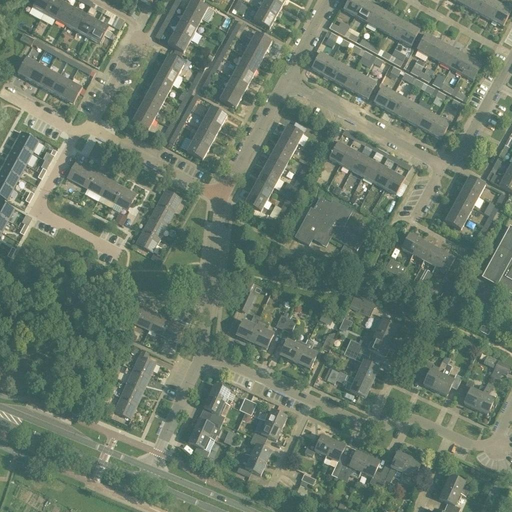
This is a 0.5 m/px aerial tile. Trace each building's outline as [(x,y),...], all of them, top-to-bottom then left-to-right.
[(44,15),(51,0),(37,0),(32,9),(44,15)] [(55,21),(63,5),(53,0),(51,0),(44,15),(55,21)] [(90,8),(92,4),(84,0),(80,0),(79,2),(90,8)] [(237,13),(243,1),(240,0),(238,0),(233,11),(237,13)] [(275,19),(281,8),(266,0),(265,0),(260,11),(275,19)] [(266,0),(281,8),(285,0),(266,0)] [(355,18),(364,3),(358,0),(350,0),(344,12),(355,18)] [(469,10),(474,0),(460,0),(458,4),(469,10)] [(480,16),(488,0),(487,0),(474,0),(469,10),(480,16)] [(491,22),(499,6),(488,0),(480,16),(491,22)] [(185,12),(201,21),(208,10),(192,1),(185,12)] [(366,24),(375,9),(364,3),(355,18),(366,24)] [(101,14),(103,10),(92,4),(90,8),(101,14)] [(66,27),(74,11),(63,5),(55,21),(66,27)] [(174,13),(177,8),(173,6),(167,17),(171,19),(174,21),(177,15),(174,13)] [(499,6),(491,22),(502,28),(511,13),(499,6)] [(377,30),(386,15),(375,9),(366,24),(377,30)] [(112,15),(103,10),(101,14),(110,19),(112,15)] [(77,33),(85,17),(74,11),(66,27),(77,33)] [(269,31),(275,19),(260,11),(253,22),(269,31)] [(195,32),(201,21),(185,12),(179,23),(195,32)] [(115,17),(112,15),(110,19),(107,25),(119,31),(124,22),(115,17)] [(388,36),(397,21),(386,15),(377,30),(388,36)] [(88,39),(97,23),(85,17),(77,33),(88,39)] [(165,30),(171,19),(167,17),(161,28),(165,30)] [(399,42),(408,27),(397,21),(388,36),(399,42)] [(231,36),(235,38),(239,30),(243,33),(246,25),(239,22),(237,25),(231,36)] [(344,38),(347,33),(350,27),(341,22),(338,28),(331,25),(328,30),(344,38)] [(97,23),(88,39),(99,45),(108,29),(97,23)] [(189,43),(195,32),(179,23),(173,35),(189,43)] [(408,27),(399,42),(411,49),(419,33),(408,27)] [(159,41),(165,30),(161,28),(155,39),(159,41)] [(339,46),(342,41),(327,33),(324,38),(339,46)] [(347,33),(344,38),(355,44),(358,39),(347,33)] [(183,55),(189,43),(173,35),(167,46),(183,55)] [(249,46),(265,54),(271,43),(256,35),(249,46)] [(30,48),(34,42),(23,36),(20,42),(30,48)] [(229,49),(235,38),(231,36),(225,47),(229,49)] [(428,58),(437,43),(425,36),(417,52),(428,58)] [(366,50),(369,44),(362,40),(359,46),(366,50)] [(351,52),(353,47),(342,41),(339,46),(351,52)] [(45,52),(47,48),(36,42),(34,46),(45,52)] [(439,64),(448,49),(437,43),(428,58),(439,64)] [(377,56),(380,50),(369,44),(366,50),(377,56)] [(259,66),(265,54),(249,46),(243,57),(259,66)] [(322,54),(329,56),(332,48),(325,46),(322,54)] [(223,60),(229,49),(225,47),(219,58),(223,60)] [(353,47),(351,52),(358,56),(361,51),(353,47)] [(56,58),(58,54),(47,48),(45,52),(56,58)] [(450,70),(459,55),(448,49),(439,64),(450,70)] [(388,62),(391,57),(391,56),(380,50),(377,56),(388,62)] [(369,62),(372,57),(364,53),(361,58),(369,62)] [(67,64),(69,60),(58,54),(56,58),(67,64)] [(323,77),(331,61),(320,55),(311,71),(323,77)] [(461,77),(470,61),(459,55),(450,70),(461,77)] [(163,67),(176,74),(182,63),(169,56),(163,67)] [(253,77),(259,66),(243,57),(237,68),(253,77)] [(391,57),(388,62),(400,68),(403,63),(391,57)] [(217,71),(223,60),(219,58),(213,69),(217,71)] [(387,73),(390,67),(376,59),(372,64),(387,73)] [(29,82),(37,66),(26,60),(17,76),(29,82)] [(78,70),(80,66),(69,60),(67,64),(78,70)] [(334,83),(342,67),(331,61),(323,77),(334,83)] [(470,61),(461,77),(473,83),(481,67),(470,61)] [(40,88),(48,72),(37,66),(29,82),(40,88)] [(80,66),(78,70),(89,77),(92,73),(80,66)] [(170,86),(176,74),(163,67),(157,78),(170,86)] [(345,89),(353,74),(342,67),(334,83),(345,89)] [(390,67),(387,73),(391,74),(389,78),(395,81),(397,77),(398,78),(401,72),(390,67)] [(247,88),(253,77),(237,68),(232,79),(247,88)] [(211,82),(217,71),(213,69),(207,80),(211,82)] [(417,78),(420,73),(413,69),(410,74),(417,78)] [(431,79),(434,73),(427,70),(424,75),(431,79)] [(51,94),(59,78),(48,72),(40,88),(51,94)] [(192,84),(196,86),(202,75),(198,73),(192,84)] [(356,95),(365,80),(353,74),(345,89),(356,95)] [(413,86),(416,81),(405,74),(402,80),(413,86)] [(429,84),(431,79),(423,75),(421,80),(429,84)] [(62,100),(70,84),(59,78),(51,94),(62,100)] [(164,97),(170,86),(157,78),(151,90),(164,97)] [(241,99),(247,88),(232,79),(226,90),(241,99)] [(204,93),(211,82),(207,80),(200,91),(204,93)] [(365,80),(356,95),(367,101),(376,86),(365,80)] [(424,92),(427,87),(416,81),(413,86),(411,90),(417,93),(419,90),(424,92)] [(440,90),(442,85),(435,81),(432,86),(440,90)] [(70,84),(62,100),(73,106),(82,90),(70,84)] [(190,97),(196,86),(192,84),(186,95),(190,97)] [(442,85),(440,90),(451,96),(453,91),(442,85)] [(435,98),(438,93),(427,87),(424,92),(435,98)] [(385,111),(394,95),(382,89),(373,105),(385,111)] [(158,108),(164,97),(151,90),(145,101),(158,108)] [(235,110),(241,99),(226,90),(219,102),(235,110)] [(438,93),(435,98),(442,102),(445,97),(438,93)] [(462,102),(465,97),(458,93),(454,98),(462,102)] [(184,108),(190,97),(186,95),(180,106),(184,108)] [(396,117),(405,101),(394,95),(385,111),(396,117)] [(187,111),(191,113),(198,98),(195,96),(187,111)] [(152,119),(158,108),(145,101),(139,112),(152,119)] [(407,123),(416,108),(405,101),(396,117),(407,123)] [(461,112),(464,107),(460,105),(453,101),(450,107),(457,110),(461,112)] [(178,119),(184,108),(180,106),(174,117),(178,119)] [(204,120),(220,128),(227,117),(211,108),(204,120)] [(418,129),(427,114),(416,108),(407,123),(418,129)] [(185,124),(191,113),(187,111),(181,122),(185,124)] [(145,130),(152,119),(139,112),(132,123),(145,130)] [(430,135),(438,120),(427,114),(418,129),(430,135)] [(172,130),(178,119),(174,117),(168,128),(172,130)] [(214,140),(220,128),(204,120),(199,131),(214,140)] [(438,120),(430,135),(441,141),(449,126),(438,120)] [(179,134),(185,124),(181,122),(175,132),(179,134)] [(281,139),(297,147),(303,136),(287,127),(281,139)] [(165,142),(172,130),(168,128),(162,140),(165,142)] [(208,151),(214,140),(199,131),(193,142),(208,151)] [(173,146),(179,134),(175,132),(169,144),(173,146)] [(342,136),(350,140),(352,136),(344,132),(342,136)] [(21,133),(14,145),(32,154),(38,143),(21,133)] [(365,148),(367,144),(356,138),(354,142),(353,142),(351,146),(359,149),(361,146),(365,148)] [(291,158),(297,147),(281,139),(275,150),(291,158)] [(202,162),(208,151),(193,142),(186,154),(202,162)] [(310,155),(315,157),(321,146),(317,143),(310,155)] [(349,150),(338,144),(329,160),(341,166),(349,150)] [(376,154),(378,150),(367,144),(365,148),(376,154)] [(14,145),(8,157),(26,166),(32,154),(14,145)] [(502,161),(508,150),(504,148),(498,159),(502,161)] [(285,169),(291,158),(275,150),(269,161),(285,169)] [(352,172),(360,156),(349,150),(341,166),(352,172)] [(387,160),(389,156),(378,150),(376,154),(387,160)] [(308,168),(315,157),(310,155),(304,166),(308,168)] [(363,179),(372,162),(360,156),(352,172),(363,179)] [(398,166),(400,163),(389,156),(387,160),(398,166)] [(8,157),(2,168),(19,178),(26,166),(8,157)] [(496,172),(502,161),(498,159),(492,170),(496,172)] [(279,180),(285,169),(269,161),(263,172),(279,180)] [(82,187),(91,171),(76,162),(67,179),(82,187)] [(374,185),(383,168),(372,162),(363,179),(374,185)] [(400,163),(398,166),(409,172),(411,168),(400,163)] [(302,179),(308,168),(304,166),(298,177),(302,179)] [(2,168),(0,171),(0,182),(13,189),(19,178),(2,168)] [(385,191),(394,175),(383,168),(374,185),(385,191)] [(494,176),(496,172),(492,170),(486,181),(490,183),(500,188),(499,189),(511,195),(511,180),(505,177),(504,181),(494,176)] [(97,195),(106,179),(91,171),(82,187),(97,195)] [(273,191),(279,180),(263,172),(257,183),(273,191)] [(394,175),(385,191),(396,197),(405,181),(394,175)] [(296,190),(302,179),(298,177),(292,188),(296,190)] [(112,203),(120,186),(106,179),(97,195),(112,203)] [(463,190),(479,199),(485,187),(470,179),(463,190)] [(0,182),(0,197),(7,201),(13,189),(0,182)] [(267,202),(273,191),(257,183),(251,194),(267,202)] [(120,186),(112,203),(127,211),(136,195),(120,186)] [(296,190),(292,188),(289,186),(288,189),(291,190),(286,199),(290,201),(296,190)] [(473,210),(479,199),(463,190),(457,201),(473,210)] [(158,204),(174,213),(181,200),(165,191),(158,204)] [(260,214),(267,202),(251,194),(244,205),(260,214)] [(494,207),(498,209),(504,198),(500,196),(494,207)] [(284,212),(290,201),(286,199),(280,210),(284,212)] [(315,210),(310,209),(295,238),(295,239),(294,239),(310,248),(313,243),(323,244),(327,237),(331,228),(343,230),(353,212),(338,204),(328,203),(321,199),(319,199),(316,206),(315,210)] [(467,221),(473,210),(457,201),(451,212),(467,221)] [(0,202),(0,217),(7,222),(14,210),(0,202)] [(166,226),(174,213),(158,204),(150,217),(166,226)] [(498,209),(494,207),(494,208),(488,205),(483,214),(489,217),(488,218),(492,220),(498,209)] [(278,223),(284,212),(280,210),(274,221),(266,216),(263,222),(275,229),(278,223)] [(461,232),(467,221),(451,212),(445,224),(461,232)] [(122,227),(127,218),(119,214),(116,219),(114,218),(112,222),(122,227)] [(159,240),(166,226),(150,217),(143,231),(159,240)] [(486,231),(492,220),(488,218),(482,229),(486,231)] [(511,229),(510,228),(482,279),(496,287),(498,285),(510,292),(509,295),(511,296),(511,295),(511,229)] [(480,242),(486,231),(482,229),(476,240),(480,242)] [(152,253),(159,240),(143,231),(136,244),(152,253)] [(413,258),(421,243),(410,236),(402,251),(413,258)] [(424,264),(433,249),(421,243),(413,258),(424,264)] [(435,270),(444,255),(433,249),(424,264),(435,270)] [(444,255),(435,270),(446,276),(455,261),(444,255)] [(401,280),(404,275),(393,269),(396,263),(390,260),(385,271),(401,280)] [(404,275),(401,280),(407,283),(410,278),(404,275)] [(425,289),(427,284),(420,280),(417,285),(425,289)] [(257,298),(261,288),(250,283),(246,293),(244,293),(236,311),(247,316),(255,298),(257,298)] [(427,284),(425,289),(431,292),(433,287),(427,284)] [(369,319),(375,306),(354,296),(349,309),(369,319)] [(124,310),(127,302),(121,300),(118,307),(124,310)] [(135,325),(143,308),(129,302),(121,318),(135,325)] [(149,331),(156,314),(143,308),(135,325),(149,331)] [(162,337),(170,321),(156,314),(149,331),(162,337)] [(331,326),(333,320),(323,315),(320,321),(331,326)] [(251,335),(259,318),(253,316),(250,324),(243,321),(236,336),(254,345),(257,338),(251,335)] [(283,331),(289,320),(281,316),(276,328),(283,331)] [(257,338),(254,345),(266,350),(273,335),(267,332),(269,326),(258,321),(259,319),(259,318),(251,335),(257,338)] [(289,320),(283,331),(291,334),(296,323),(289,320)] [(346,320),(340,329),(344,332),(350,323),(346,320)] [(170,321),(162,337),(176,344),(184,327),(170,321)] [(382,343),(389,347),(397,329),(382,322),(376,334),(384,338),(382,343)] [(487,336),(490,331),(482,326),(478,332),(487,336)] [(367,340),(363,348),(369,351),(368,352),(371,353),(383,359),(389,347),(382,343),(384,338),(376,334),(372,343),(367,340)] [(329,352),(335,341),(327,337),(321,348),(329,352)] [(301,357),(308,342),(307,341),(306,345),(295,340),(293,344),(287,341),(280,356),(293,362),(296,355),(301,357)] [(351,341),(347,349),(359,354),(362,347),(358,345),(351,341)] [(296,355),(293,362),(310,370),(317,355),(310,352),(314,344),(308,342),(301,357),(296,355)] [(172,357),(173,351),(161,348),(159,354),(172,357)] [(355,361),(359,354),(347,349),(344,356),(355,361)] [(133,371),(150,379),(156,365),(146,360),(149,355),(143,352),(138,350),(137,353),(141,354),(140,357),(133,371)] [(435,391),(447,366),(450,360),(444,358),(437,373),(431,371),(434,365),(428,362),(422,375),(428,377),(423,386),(435,391)] [(506,377),(511,368),(498,362),(491,378),(498,381),(501,375),(506,377)] [(366,378),(373,382),(378,369),(363,363),(355,380),(363,384),(366,378)] [(447,366),(435,391),(447,397),(451,388),(457,391),(462,379),(456,376),(454,381),(447,378),(452,368),(447,366)] [(144,392),(150,379),(133,371),(127,385),(144,392)] [(334,386),(339,374),(332,371),(326,382),(334,386)] [(363,384),(355,380),(346,376),(344,382),(353,386),(350,393),(365,400),(373,382),(366,378),(363,384)] [(483,394),(487,385),(485,389),(480,386),(478,392),(472,389),(474,384),(468,381),(462,394),(468,396),(464,405),(475,410),(483,394)] [(138,406),(144,392),(127,385),(121,399),(138,406)] [(483,394),(475,410),(487,416),(495,400),(488,397),(493,388),(487,385),(483,394)] [(209,398),(229,407),(231,402),(227,400),(230,393),(214,386),(209,398)] [(243,398),(257,404),(260,398),(246,392),(243,398)] [(229,408),(229,407),(209,398),(204,409),(213,413),(210,419),(223,424),(225,418),(220,416),(224,406),(229,408)] [(131,420),(138,406),(121,399),(115,413),(131,420)] [(245,413),(250,402),(245,399),(240,411),(245,413)] [(250,402),(245,413),(251,416),(256,404),(250,402)] [(266,423),(282,430),(287,418),(272,411),(266,423)] [(220,430),(223,424),(210,419),(208,425),(198,421),(193,432),(215,441),(217,437),(211,434),(214,428),(220,430)] [(276,442),(282,430),(266,423),(261,434),(256,432),(253,438),(265,443),(268,438),(276,442)] [(207,459),(215,441),(193,432),(188,443),(197,447),(194,454),(207,459)] [(231,446),(236,434),(230,432),(224,443),(231,446)] [(326,457),(333,442),(321,437),(317,446),(310,442),(304,455),(312,458),(315,452),(326,457)] [(263,449),(265,443),(253,438),(250,444),(255,447),(250,458),(266,465),(271,453),(263,449)] [(337,479),(347,459),(341,456),(345,448),(333,442),(326,457),(337,462),(335,468),(331,476),(337,479)] [(361,473),(368,458),(356,453),(352,461),(347,459),(337,479),(346,483),(351,474),(352,474),(354,470),(361,473)] [(402,477),(410,459),(398,453),(387,477),(381,475),(376,486),(382,489),(385,482),(390,484),(395,474),(400,476),(402,477)] [(261,476),(266,465),(250,458),(245,469),(240,467),(237,473),(250,478),(253,472),(261,476)] [(376,486),(381,475),(376,472),(380,464),(368,458),(361,473),(372,478),(369,483),(376,486)] [(402,477),(400,476),(397,485),(403,487),(408,476),(414,479),(421,464),(410,459),(402,477)] [(313,486),(316,480),(304,475),(301,482),(302,482),(306,485),(307,483),(313,486)] [(458,495),(465,498),(468,493),(461,489),(463,483),(447,476),(442,488),(458,495)] [(454,506),(458,495),(442,488),(437,500),(446,503),(444,510),(448,511),(457,511),(459,509),(454,506)] [(489,509),(495,497),(488,495),(483,507),(489,509)]
